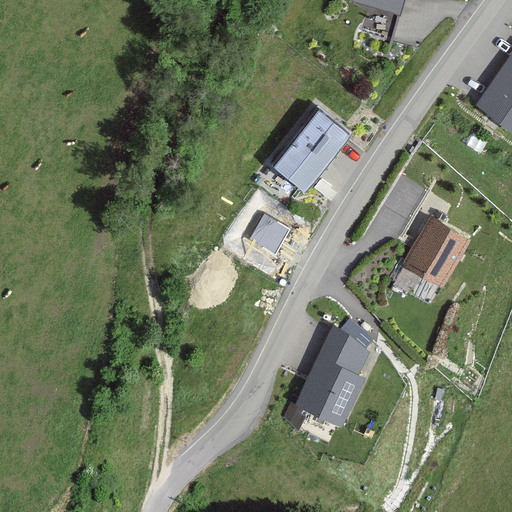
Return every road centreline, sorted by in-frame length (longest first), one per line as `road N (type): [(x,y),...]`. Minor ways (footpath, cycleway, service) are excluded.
road 1 (unclassified): [(504,0),(300,304),(248,409),(173,482),(156,511)]
road 2 (track): [(173,482),(160,464),(168,367),(147,260),(165,168),(222,0)]
